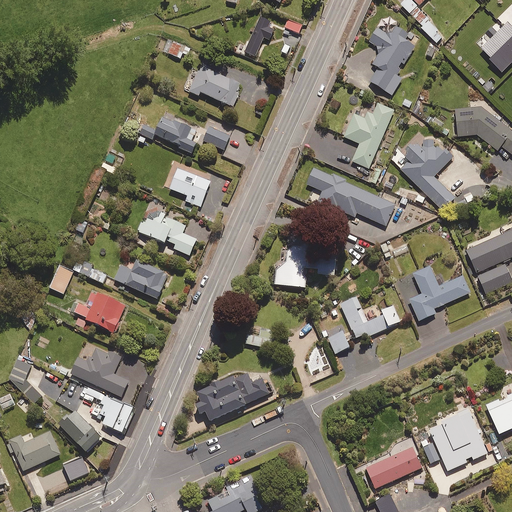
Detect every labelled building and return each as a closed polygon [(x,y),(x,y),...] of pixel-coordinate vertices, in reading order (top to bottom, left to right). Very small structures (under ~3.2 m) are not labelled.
[(418,9),(409,0),(408,0),(402,6),(411,16),(418,9)] [(271,23),(261,18),(247,52),(257,57),(265,39),(271,41),(275,31),(269,28),(271,23)] [(303,26),(289,21),(286,29),(300,34),(303,26)] [(391,36),(379,29),(370,44),(377,48),(379,56),(373,66),(379,69),(370,84),(393,98),(404,81),(398,77),(402,70),(400,69),(403,65),(405,66),(416,48),(407,42),(410,37),(396,28),(391,36)] [(183,54),(188,56),(190,53),(195,55),(196,52),(173,43),(169,55),(181,60),(183,54)] [(242,88),(202,68),(190,94),(200,98),(201,95),(232,109),(242,88)] [(395,113),(378,106),(374,116),(368,114),(366,120),(354,116),(345,139),(361,146),(353,164),(370,171),(395,113)] [(511,132),(482,109),(456,111),(458,138),(478,137),(499,153),(502,149),(511,156),(511,132)] [(175,123),(174,125),(171,123),(174,117),(168,114),(156,136),(180,148),(179,149),(193,156),(198,147),(187,142),(192,132),(175,123)] [(157,133),(145,127),(141,135),(153,141),(157,133)] [(231,138),(211,129),(205,143),(225,152),(231,138)] [(409,162),(401,171),(444,214),(457,201),(436,180),(455,160),(446,150),(444,152),(437,146),(435,149),(434,143),(424,144),(424,148),(417,147),(411,149),(409,152),(408,157),(406,160),(409,162)] [(396,207),(315,170),(308,186),(324,193),(318,206),(339,215),(340,212),(356,220),(358,215),(387,228),(396,207)] [(212,184),(179,171),(171,192),(188,198),(186,203),(202,209),(212,184)] [(468,204),(475,200),(470,191),(456,197),(460,204),(466,201),(468,204)] [(168,217),(150,208),(137,233),(166,247),(168,243),(177,248),(175,251),(190,258),(198,242),(183,235),(187,228),(167,219),(168,217)] [(511,259),(511,232),(467,252),(478,275),(511,259)] [(387,244),(381,246),(386,260),(392,258),(387,244)] [(310,251),(289,249),(287,266),(278,265),(275,287),(306,290),(310,251)] [(94,268),(85,263),(79,274),(103,286),(108,277),(93,270),(94,268)] [(164,275),(138,263),(133,273),(122,268),(115,282),(159,302),(164,291),(158,288),(164,275)] [(75,273),(61,266),(51,289),(65,295),(75,273)] [(511,285),(511,280),(506,266),(479,278),(487,296),(511,285)] [(319,268),(318,277),(336,277),(336,268),(319,268)] [(440,288),(431,268),(414,276),(423,296),(410,301),(420,324),(437,316),(434,311),(471,295),(463,278),(440,288)] [(127,309),(93,295),(87,309),(78,306),(74,315),(89,321),(87,324),(115,336),(127,309)] [(369,325),(358,300),(342,307),(356,341),(368,336),(369,339),(402,325),(394,307),(383,312),(385,319),(369,325)] [(274,333),(268,332),(267,340),(253,338),(251,347),(271,350),(274,333)] [(350,351),(344,335),(330,340),(336,356),(350,351)] [(122,360),(97,350),(91,364),(80,360),(72,377),(123,399),(130,383),(115,377),(122,360)] [(32,368),(19,362),(11,381),(35,406),(42,398),(26,382),(32,368)] [(333,375),(329,365),(321,368),(323,372),(310,378),(312,384),(333,375)] [(253,386),(248,375),(199,396),(203,407),(198,409),(202,419),(207,416),(211,425),(249,409),(247,407),(271,396),(265,381),(253,386)] [(114,432),(126,406),(89,389),(84,400),(93,404),(95,400),(101,403),(100,406),(104,408),(100,416),(106,419),(103,426),(114,432)] [(511,392),(486,404),(498,433),(511,426),(511,392)] [(126,406),(114,432),(123,436),(135,410),(126,406)] [(433,437),(447,471),(468,462),(466,459),(471,456),(473,460),(488,453),(480,436),(484,434),(472,406),(436,421),(437,425),(427,429),(431,438),(433,437)] [(103,441),(77,414),(71,419),(69,418),(60,426),(87,456),(103,441)] [(61,457),(51,434),(25,445),(22,438),(8,444),(12,454),(15,453),(24,473),(61,457)] [(439,459),(430,437),(421,441),(430,463),(439,459)] [(421,467),(412,447),(366,468),(375,488),(421,467)] [(90,475),(83,460),(65,468),(72,484),(90,475)] [(255,511),(265,508),(251,475),(217,489),(219,494),(207,499),(211,510),(208,511),(239,511),(246,509),(247,511),(255,511)] [(399,511),(390,492),(373,499),(379,511),(399,511)]
